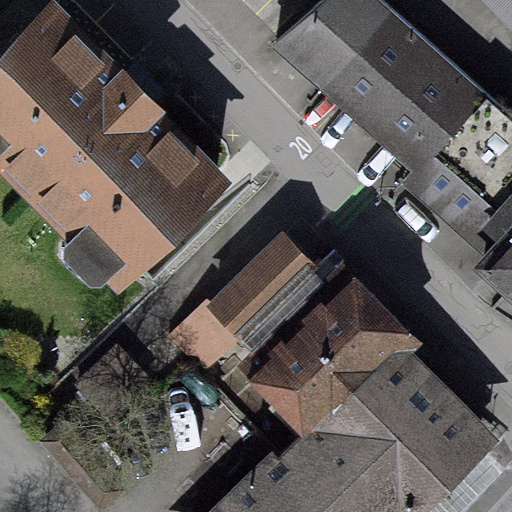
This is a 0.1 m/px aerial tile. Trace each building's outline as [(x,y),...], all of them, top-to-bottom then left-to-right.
[(0,148),(124,279),(235,175),(69,0),(53,0),(0,50),(0,148)] [(511,118),(375,0),(327,0),(284,38),(415,163),(402,177),(491,251),(485,265),(511,287),(511,118)] [(511,0),(477,0),(511,36),(511,0)] [(267,227),(167,320),(208,364),(238,336),(320,411),(409,325),(336,246),(309,271),(267,227)] [(409,325),(320,411),(213,511),(395,511),(407,502),(423,486),(496,416),(409,325)] [(114,341),(76,383),(109,412),(147,371),(114,341)] [(73,415),(51,432),(102,499),(124,482),(73,415)]
